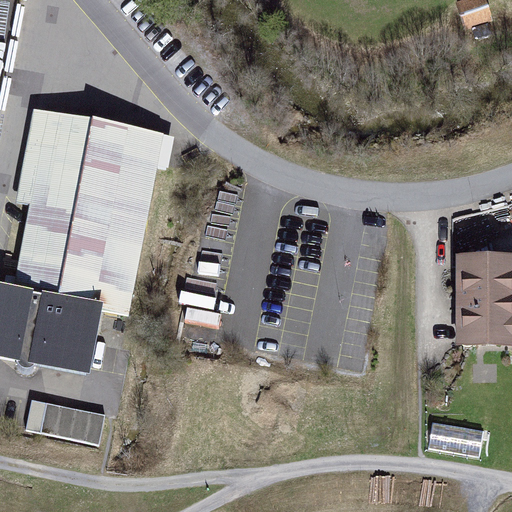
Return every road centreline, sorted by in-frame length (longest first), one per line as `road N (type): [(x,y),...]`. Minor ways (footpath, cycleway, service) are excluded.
road 1 (track): [(511,482),(381,463),(127,484),(0,463)]
road 2 (unclassified): [(87,0),(199,141),(334,199),(455,197),(511,175)]
